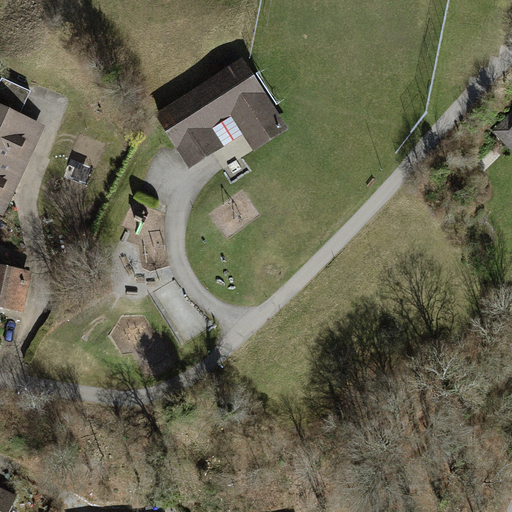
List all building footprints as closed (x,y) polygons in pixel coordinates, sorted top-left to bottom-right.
[(241,65),(161,116),(191,163),(218,145),(206,127),(231,111),(243,129),(254,147),(284,128),(260,92),(259,92),(241,65)] [(0,193),(7,178),(13,181),(21,162),(16,159),(32,125),(18,119),(31,91),(2,78),(0,82),(0,193)] [(206,127),(218,145),(243,129),(231,111),(206,127)] [(511,120),(501,132),(511,142),(511,120)] [(27,274),(0,268),(0,303),(20,308),(27,274)] [(0,511),(7,511),(14,498),(0,491),(0,511)]
